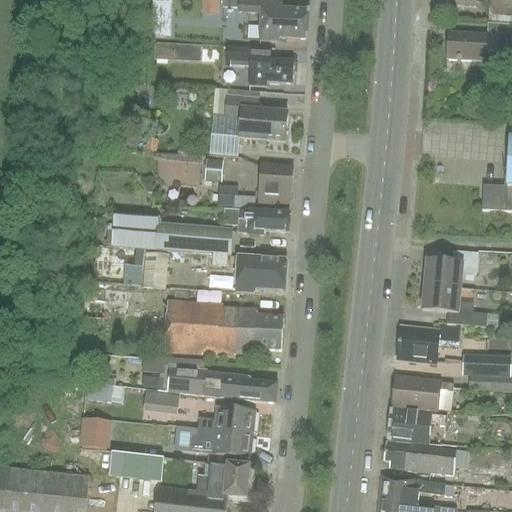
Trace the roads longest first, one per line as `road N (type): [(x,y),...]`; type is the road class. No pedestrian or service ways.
road 1 (residential): [(285,511),(318,144)]
road 2 (tertiary): [(343,511),(377,151)]
road 3 (tertiary): [(377,151),(389,0)]
road 4 (residential): [(318,144),(326,0)]
road 5 (track): [(511,237),(371,232)]
